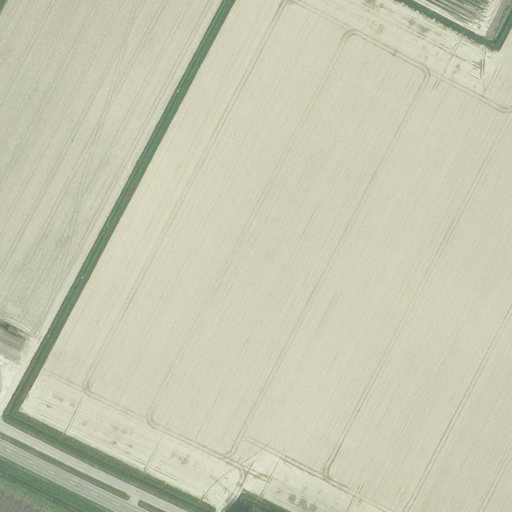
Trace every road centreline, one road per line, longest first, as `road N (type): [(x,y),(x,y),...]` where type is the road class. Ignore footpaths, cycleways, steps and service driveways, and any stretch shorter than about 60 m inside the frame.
road 1 (unclassified): [(177,511),(0,425)]
road 2 (tertiary): [(131,511),(0,446)]
